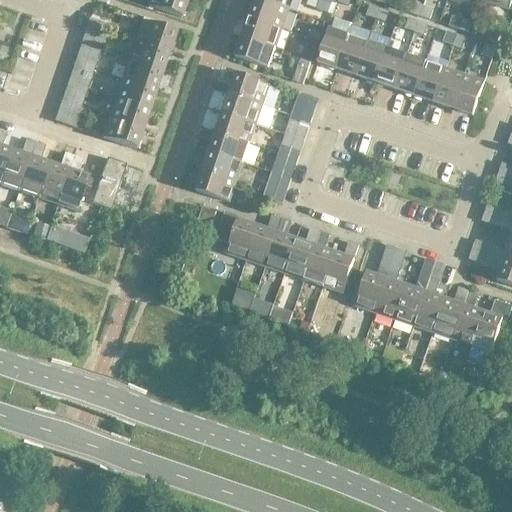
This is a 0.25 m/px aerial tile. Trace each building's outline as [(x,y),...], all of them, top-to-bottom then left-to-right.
[(186,0),(148,0),(146,7),(180,19),(186,0)] [(288,12),(254,0),(247,20),(281,31),(288,12)] [(291,0),(254,0),(288,12),(291,0)] [(511,0),(489,0),(489,4),(508,11),(511,0)] [(330,5),(320,1),(317,10),(327,14),(330,5)] [(410,14),(419,17),(423,8),(413,4),(410,14)] [(379,10),(369,7),(366,17),(375,20),(379,10)] [(432,11),(423,8),(419,17),(428,21),(432,11)] [(388,13),(379,10),(375,20),(385,23),(388,13)] [(449,28),(458,31),(461,21),(452,18),(449,28)] [(98,24),(89,20),(86,30),(95,34),(98,24)] [(281,31),(247,20),(241,39),(275,50),(281,31)] [(417,23),(408,20),(405,30),(414,33),(417,23)] [(470,24),(461,21),(458,31),(467,34),(470,24)] [(141,22),(134,42),(168,53),(175,33),(141,22)] [(426,27),(417,23),(414,33),(423,36),(426,27)] [(107,27),(98,24),(95,34),(104,37),(107,27)] [(104,37),(95,34),(86,30),(81,45),(99,51),(104,37)] [(348,37),(328,30),(316,64),(336,71),(348,37)] [(310,31),(307,40),(317,43),(320,34),(310,31)] [(490,31),(487,41),(496,44),(500,34),(490,31)] [(456,37),(447,33),(443,43),(453,46),(456,37)] [(367,43),(348,37),(336,71),(356,77),(367,43)] [(465,40),(456,37),(453,46),(462,50),(465,40)] [(275,50),(241,39),(234,59),(268,70),(275,50)] [(317,43),(307,40),(304,49),(314,52),(317,43)] [(168,53),(134,42),(128,61),(161,72),(168,53)] [(387,50),(367,43),(356,77),(375,84),(387,50)] [(494,50),(485,46),(482,56),(491,59),(494,50)] [(406,57),(387,50),(375,84),(394,90),(406,57)] [(425,63),(406,57),(394,90),(414,97),(425,63)] [(85,62),(76,59),(72,69),(81,72),(85,62)] [(161,72),(128,61),(121,80),(155,92),(161,72)] [(94,65),(85,62),(81,72),(91,75),(94,65)] [(445,70),(425,63),(414,97),(433,104),(445,70)] [(294,78),(304,82),(307,72),(297,69),(294,78)] [(464,76),(445,70),(433,104),(452,110),(464,76)] [(235,75),(228,95),(262,107),(269,87),(235,75)] [(484,83),(464,76),(452,110),(472,117),(484,83)] [(155,92),(121,80),(115,100),(148,111),(155,92)] [(262,107),(228,95),(221,114),(255,126),(262,107)] [(72,101),(62,98),(59,108),(68,111),(72,101)] [(148,111),(115,100),(108,119),(142,130),(148,111)] [(81,104),(72,101),(68,111),(78,114),(81,104)] [(293,112),(290,122),(276,160),(271,175),(290,181),(312,118),(293,112)] [(255,126),(221,114),(215,134),(249,145),(255,126)] [(142,130),(108,119),(101,139),(135,150),(142,130)] [(249,145),(215,134),(208,153),(242,165),(249,145)] [(21,151),(31,155),(34,145),(25,141),(21,151)] [(43,148),(34,145),(31,155),(40,158),(43,148)] [(0,180),(10,152),(0,148),(0,180)] [(29,159),(10,152),(0,180),(0,186),(18,193),(29,159)] [(242,165),(208,153),(202,172),(235,184),(242,165)] [(60,164),(69,168),(73,158),(63,155),(60,164)] [(82,161),(73,158),(69,168),(78,171),(82,161)] [(49,165),(29,159),(18,193),(37,199),(49,165)] [(125,166),(106,159),(90,205),(96,207),(110,211),(125,166)] [(68,172),(49,165),(37,199),(56,206),(68,172)] [(88,179),(68,172),(56,206),(76,213),(88,179)] [(235,184),(202,172),(195,192),(229,204),(235,184)] [(263,199),(266,200),(272,202),(276,192),(266,189),(263,199)] [(285,195),(276,192),(272,202),(282,205),(285,195)] [(0,209),(0,226),(5,229),(10,213),(0,209)] [(215,214),(202,209),(194,233),(207,238),(215,214)] [(511,211),(505,209),(502,219),(511,222),(511,220),(511,211)] [(224,214),(223,217),(219,230),(232,235),(225,255),(245,262),(257,228),(237,222),(239,218),(224,214)] [(281,221),(272,218),(268,227),(277,231),(281,221)] [(511,222),(502,219),(499,228),(508,231),(511,222)] [(19,220),(15,232),(24,235),(28,224),(19,220)] [(290,224),(281,221),(277,231),(287,234),(290,224)] [(35,227),(32,237),(44,242),(47,231),(35,227)] [(276,235),(257,228),(245,262),(264,268),(276,235)] [(307,241),(316,244),(319,234),(310,231),(307,241)] [(329,237),(319,234),(316,244),(325,247),(329,237)] [(295,241),(276,235),(264,268),(284,275),(295,241)] [(71,236),(66,249),(83,254),(88,241),(71,236)] [(315,248),(295,241),(284,275),(303,282),(315,248)] [(511,243),(509,243),(503,262),(511,265),(511,243)] [(358,247),(348,244),(345,254),(354,257),(358,247)] [(334,255),(315,248),(303,282),(322,288),(334,255)] [(492,248),(489,257),(498,261),(502,251),(492,248)] [(354,261),(334,255),(322,288),(342,295),(354,261)] [(498,261),(489,257),(485,267),(495,270),(498,261)] [(435,263),(426,260),(417,286),(426,290),(435,263)] [(511,265),(503,262),(496,282),(511,287),(511,265)] [(444,266),(435,263),(426,290),(424,294),(413,328),(432,335),(444,301),(433,297),(438,284),(444,266)] [(381,264),(376,278),(366,274),(354,308),(374,315),(386,281),(387,277),(391,267),(381,264)] [(400,270),(391,267),(387,277),(396,280),(400,270)] [(405,288),(386,281),(374,315),(393,321),(405,288)] [(424,294),(405,288),(393,321),(413,328),(424,294)] [(236,290),(230,308),(248,314),(254,296),(236,290)] [(455,300),(464,303),(468,293),(459,290),(455,300)] [(477,297),(468,293),(464,303),(474,306),(477,297)] [(463,307),(444,301),(432,335),(451,341),(463,307)] [(497,303),(493,313),(492,317),(482,314),(471,348),(491,354),(499,329),(503,330),(511,308),(497,303)] [(482,314),(463,307),(451,341),(471,348),(482,314)] [(283,311),(278,324),(287,327),(292,314),(283,311)] [(301,322),(299,330),(306,332),(309,324),(301,322)] [(441,373),(439,379),(447,382),(449,375),(441,373)] [(476,379),(472,390),(481,393),(485,382),(476,379)]
